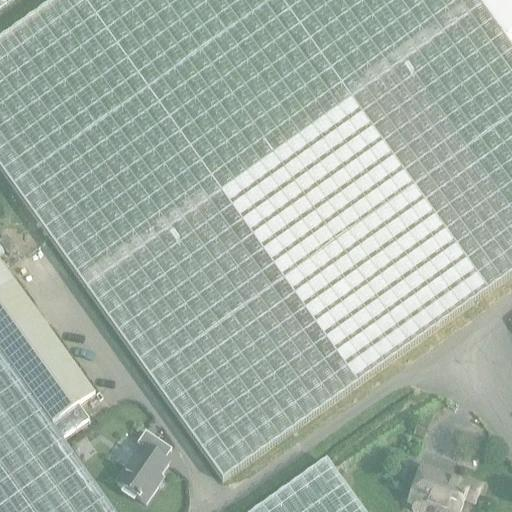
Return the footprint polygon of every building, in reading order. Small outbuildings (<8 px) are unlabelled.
[(511,277),(511,49),(476,0),(61,0),(0,44),(0,171),(223,484),(511,277)] [(0,0),(0,11),(15,0),(0,0)] [(511,0),(476,0),(511,49),(511,0)] [(0,265),(0,355),(63,443),(89,425),(78,409),(94,398),(0,265)] [(0,511),(112,511),(63,443),(0,355),(0,511)] [(417,426),(413,437),(424,441),(428,430),(417,426)] [(164,463),(172,452),(145,434),(137,446),(142,450),(116,487),(146,507),(158,489),(155,487),(168,467),(164,463)] [(362,511),(329,465),(262,511),(362,511)] [(473,508),(480,489),(469,485),(469,487),(450,481),(449,483),(423,473),(425,470),(421,469),(407,508),(418,511),(460,511),(463,504),(473,508)]
